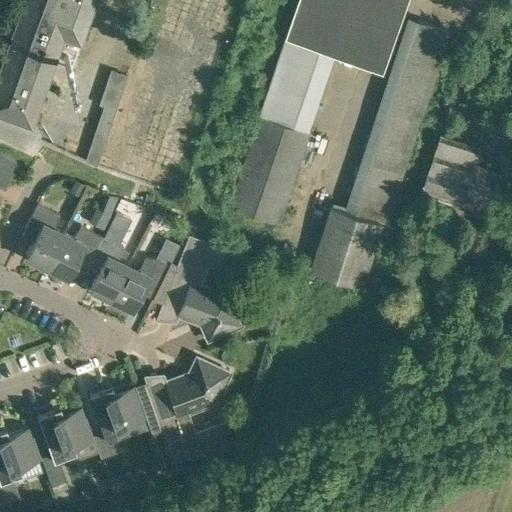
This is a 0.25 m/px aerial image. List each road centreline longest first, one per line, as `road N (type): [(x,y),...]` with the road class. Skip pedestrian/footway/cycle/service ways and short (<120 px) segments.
road 1 (residential): [(0,392),(88,355),(103,336),(0,272)]
road 2 (residential): [(0,260),(41,172),(41,153),(0,129)]
